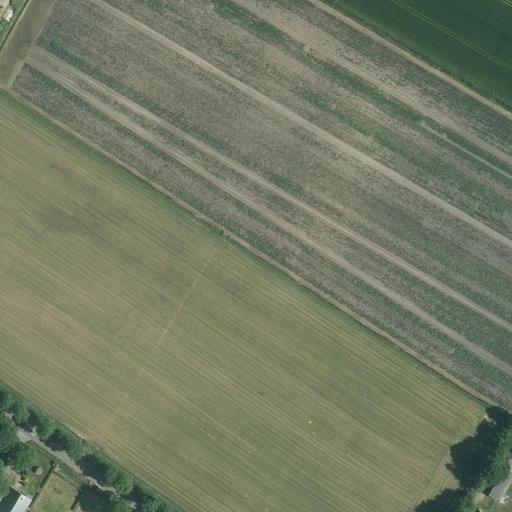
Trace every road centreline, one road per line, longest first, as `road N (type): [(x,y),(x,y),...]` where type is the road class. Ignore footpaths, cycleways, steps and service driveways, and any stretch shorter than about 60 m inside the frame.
road 1 (track): [(0,78),(482,393)]
road 2 (unclassified): [(145,511),(0,409)]
